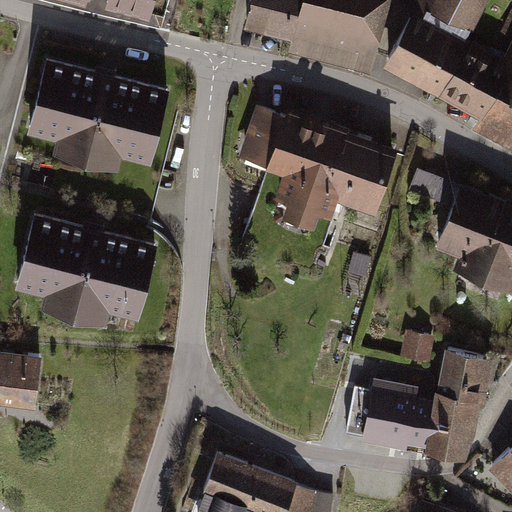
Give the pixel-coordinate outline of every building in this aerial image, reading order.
[(151,0),(109,0),(109,2),(148,12),(151,0)] [(294,31),(302,0),(251,0),(247,19),(294,31)] [(302,0),(294,31),(369,50),(382,0),(302,0)] [(442,84),(465,41),(463,40),(481,0),(421,0),(428,9),(423,19),(411,12),(389,56),(442,84)] [(465,41),(442,84),(511,122),(511,48),(505,62),(487,53),(491,45),(482,40),(478,48),(465,41)] [(170,91),(47,58),(26,135),(68,146),(65,157),(118,171),(122,158),(150,165),(170,91)] [(262,106),(246,153),(289,169),(281,193),(293,197),(289,209),(314,218),(318,205),(329,209),(337,185),(376,199),(392,151),(262,106)] [(450,202),(439,234),(465,244),(456,266),(511,286),(511,283),(511,205),(418,170),(411,188),(450,202)] [(161,246),(36,213),(15,291),(47,299),(44,309),(107,326),(110,316),(139,324),(161,246)] [(429,331),(412,327),(407,351),(424,355),(429,331)] [(486,354),(448,346),(437,398),(429,437),(461,443),(468,410),(474,411),(486,354)] [(40,354),(0,349),(0,388),(35,393),(40,354)] [(429,437),(437,398),(415,394),(417,385),(375,377),(374,385),(356,382),(347,428),(406,440),(407,433),(429,437)] [(511,447),(495,464),(511,475),(511,447)] [(218,451),(192,511),(330,511),(334,493),(314,490),(218,451)] [(461,511),(423,499),(419,511),(461,511)]
